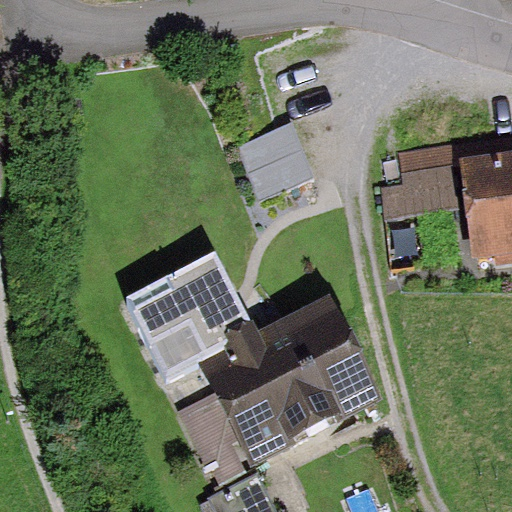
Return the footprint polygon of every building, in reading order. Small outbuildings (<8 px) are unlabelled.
[(264,193),(303,178),(282,125),(243,141),(264,193)] [(511,139),(400,154),(403,174),(460,167),(511,159),(511,139)] [(511,159),(460,167),(467,213),(474,265),(511,259),(511,159)] [(467,213),(460,167),(403,174),(404,186),(381,189),(385,223),(467,213)] [(198,368),(259,337),(218,258),(127,305),(168,384),(198,368)] [(259,337),(198,368),(212,395),(240,450),(252,473),(384,406),(330,300),(259,337)] [(240,450),(212,395),(178,412),(210,476),(213,474),(219,487),(246,473),(235,453),(240,450)] [(215,511),(274,511),(258,477),(210,501),(215,511)]
